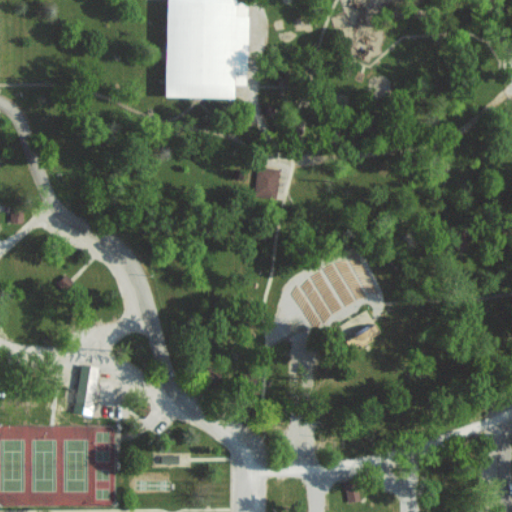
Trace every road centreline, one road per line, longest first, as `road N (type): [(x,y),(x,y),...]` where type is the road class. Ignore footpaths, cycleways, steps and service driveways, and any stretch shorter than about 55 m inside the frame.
road 1 (residential): [(252,511),(252,474),(242,451),(173,399),(163,332),(135,274),(68,216),(0,101)]
road 2 (residential): [(173,399),(0,338)]
